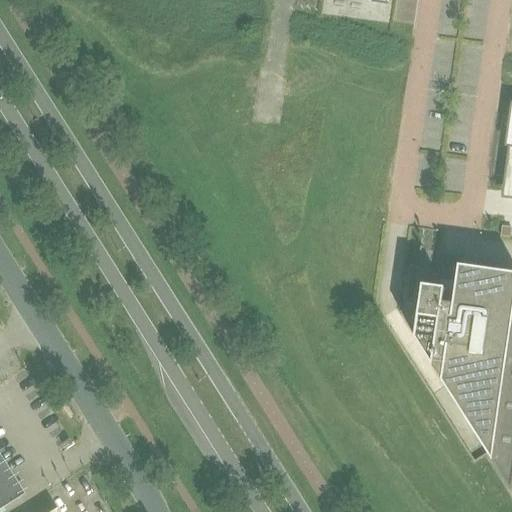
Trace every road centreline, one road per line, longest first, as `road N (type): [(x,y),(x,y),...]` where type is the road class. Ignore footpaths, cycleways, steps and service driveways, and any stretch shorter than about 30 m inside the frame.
road 1 (primary): [(302,511),(0,33)]
road 2 (primary): [(0,96),(263,511)]
road 3 (unclassified): [(157,511),(0,261)]
road 4 (unknown): [(265,125),(280,0)]
